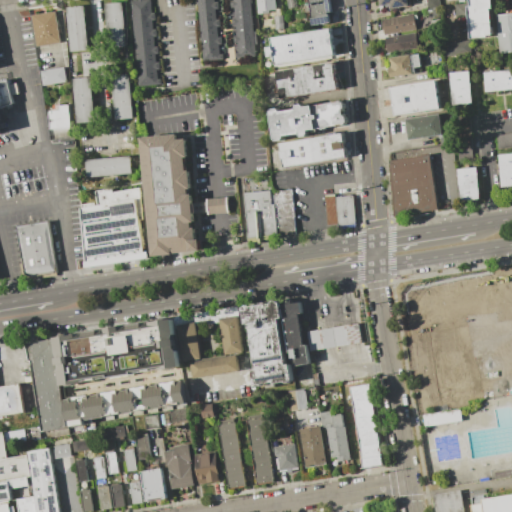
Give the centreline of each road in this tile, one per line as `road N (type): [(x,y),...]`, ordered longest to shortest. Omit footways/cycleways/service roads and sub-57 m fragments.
road 1 (secondary): [(377,240),(50,295)]
road 2 (secondary): [(0,326),(284,281)]
road 3 (residential): [(355,0),(377,266)]
road 4 (residential): [(377,266),(413,511)]
road 5 (residential): [(218,511),(408,480)]
road 6 (secondary): [(377,266),(511,244)]
